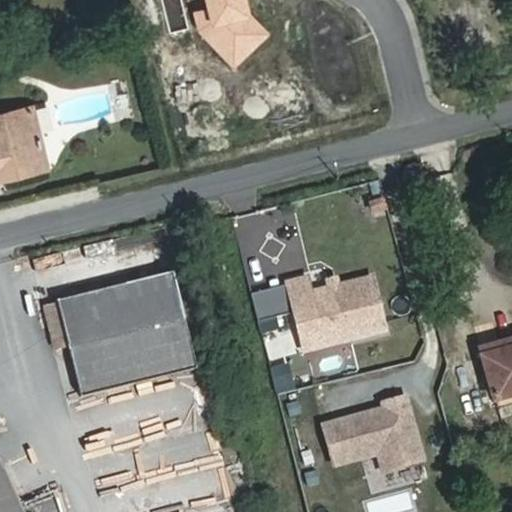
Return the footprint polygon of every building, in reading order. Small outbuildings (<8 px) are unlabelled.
[(36,124),(31,103),(9,109),(14,129),(36,124)] [(0,162),(43,151),(36,124),(14,129),(9,109),(0,111),(0,162)] [(0,178),(47,166),(43,151),(0,162),(0,178)] [(237,216),(252,286),(291,278),(276,208),(237,216)] [(197,369),(173,272),(56,301),(57,304),(68,348),(78,387),(81,398),(197,369)] [(386,333),(373,277),(312,292),(309,280),(289,285),(305,352),(386,333)] [(261,319),(294,311),(286,283),(254,292),(261,319)] [(68,348),(57,304),(42,308),(53,351),(68,348)] [(511,396),(511,340),(479,349),(493,401),(511,396)] [(81,398),(78,387),(65,390),(67,401),(81,398)] [(409,398),(408,396),(383,403),(385,409),(322,427),(333,467),(378,455),(383,474),(427,462),(409,398)] [(170,438),(162,413),(116,428),(124,453),(170,438)] [(232,443),(229,435),(222,437),(225,445),(232,443)] [(136,456),(117,462),(126,488),(144,482),(136,456)] [(21,511),(0,468),(0,511),(21,511)] [(154,511),(164,511),(160,484),(150,486),(154,511)]
